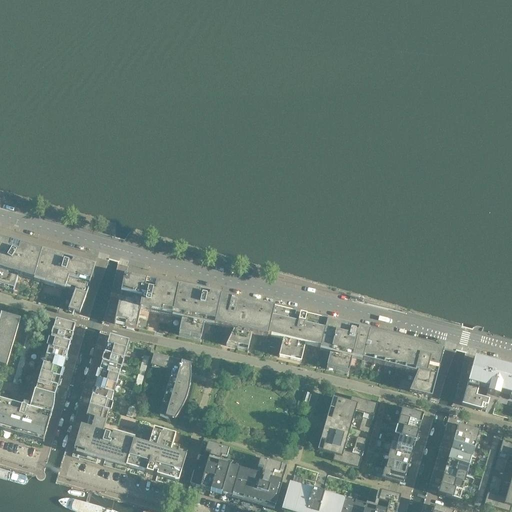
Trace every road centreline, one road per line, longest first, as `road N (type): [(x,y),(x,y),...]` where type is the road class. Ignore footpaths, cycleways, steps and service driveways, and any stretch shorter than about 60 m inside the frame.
road 1 (residential): [(192,511),(65,471),(130,252)]
road 2 (tertiary): [(450,335),(130,252)]
road 3 (residential): [(104,245),(41,463),(0,452)]
road 4 (residential): [(450,335),(400,511)]
road 5 (residential): [(426,511),(475,342)]
